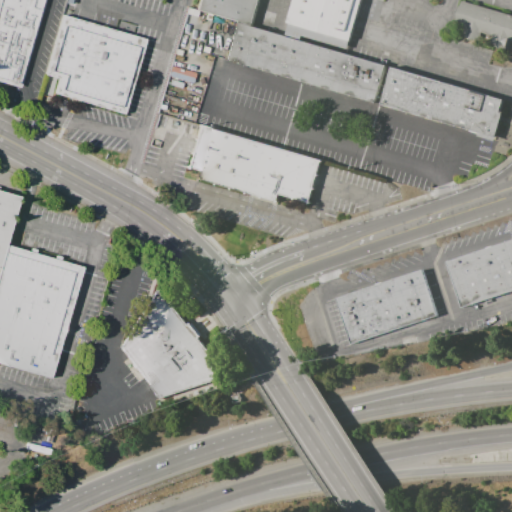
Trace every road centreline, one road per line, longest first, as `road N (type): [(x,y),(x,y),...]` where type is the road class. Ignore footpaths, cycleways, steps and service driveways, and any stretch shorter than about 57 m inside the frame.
road 1 (motorway): [(209,498),(350,456),(511,434)]
road 2 (motorway): [(209,498),(511,470)]
road 3 (motorway): [(511,366),(309,414),(269,434)]
road 4 (motorway): [(511,393),(269,434)]
road 5 (motorway): [(269,434),(57,511)]
road 6 (tertiary): [(0,144),(160,239)]
road 7 (tertiary): [(239,294),(157,211),(103,182)]
road 8 (secondary): [(378,511),(289,372)]
road 9 (secondary): [(270,379),(358,511)]
road 10 (secondary): [(441,215),(306,260)]
